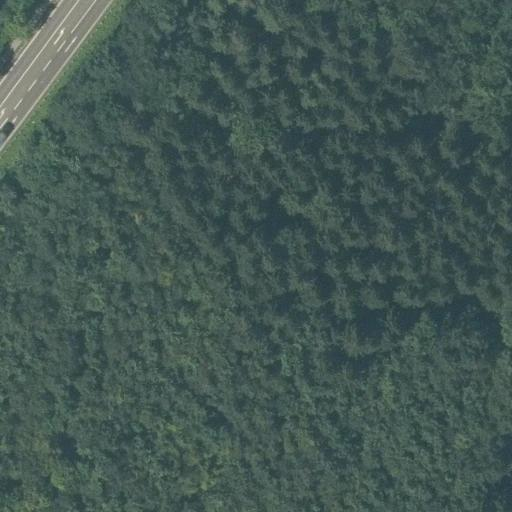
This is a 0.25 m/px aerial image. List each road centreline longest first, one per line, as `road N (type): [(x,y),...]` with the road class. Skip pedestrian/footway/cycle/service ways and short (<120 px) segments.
road 1 (track): [(318,427),(232,290),(226,246),(334,103),(388,47),(386,0)]
road 2 (track): [(318,427),(117,511)]
road 3 (secondary): [(77,0),(0,107)]
